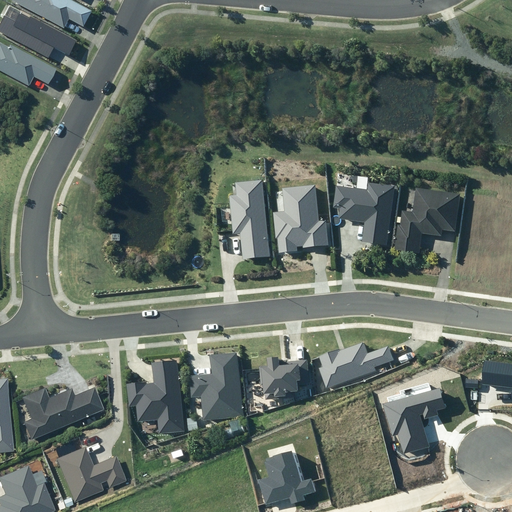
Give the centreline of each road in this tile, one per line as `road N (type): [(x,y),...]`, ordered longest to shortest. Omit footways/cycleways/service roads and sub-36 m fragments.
road 1 (residential): [(47,332),(341,301),(511,316)]
road 2 (residential): [(140,0),(40,207),(47,332)]
